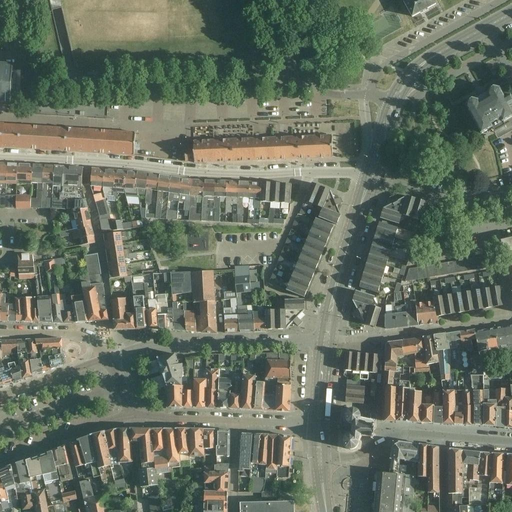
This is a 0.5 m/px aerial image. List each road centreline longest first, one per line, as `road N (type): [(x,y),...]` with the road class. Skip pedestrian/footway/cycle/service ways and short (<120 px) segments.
road 1 (residential): [(370,174),(211,176),(86,162)]
road 2 (residential): [(324,343),(148,343),(108,356)]
road 3 (secondary): [(370,174),(402,83),(487,26)]
road 4 (residential): [(108,356),(112,329),(86,162)]
road 5 (residential): [(511,318),(324,343)]
road 6 (secondary): [(324,343),(370,174)]
road 7 (residential): [(497,3),(383,66),(366,94)]
road 8 (residential): [(0,462),(133,412)]
road 9 (residential): [(444,436),(394,432),(358,456),(320,461)]
